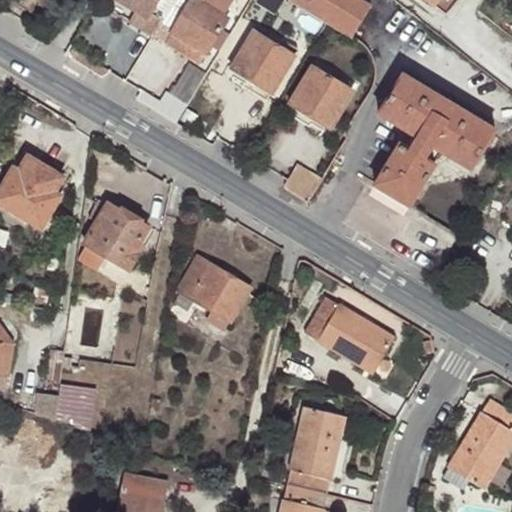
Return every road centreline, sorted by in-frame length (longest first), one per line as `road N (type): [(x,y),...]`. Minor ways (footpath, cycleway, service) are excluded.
road 1 (tertiary): [(0,48),(466,334)]
road 2 (residential): [(399,511),(407,441),(466,334)]
